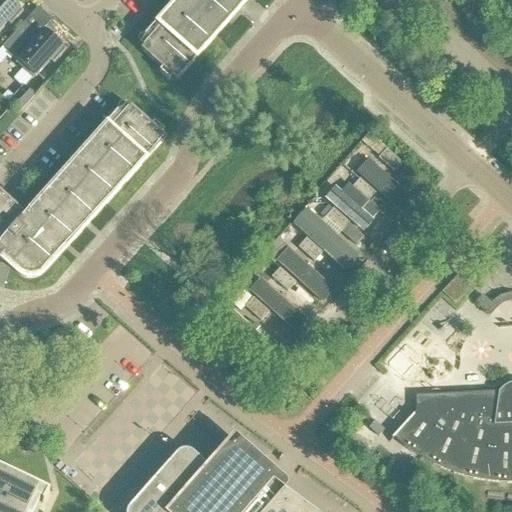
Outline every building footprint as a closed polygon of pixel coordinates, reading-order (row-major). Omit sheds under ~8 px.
[(0,0),(0,31),(6,25),(10,28),(22,14),(6,0),(0,0)] [(159,73),(168,81),(170,79),(175,84),(250,0),(176,0),(143,37),(148,42),(140,52),(161,71),(159,73)] [(2,49),(13,60),(35,79),(49,63),(53,66),(65,52),(44,33),(39,38),(24,25),(2,49)] [(7,106),(18,116),(34,98),(23,88),(7,106)] [(12,264),(12,266),(13,269),(13,270),(14,271),(16,274),(17,276),(20,277),(22,279),(23,279),(26,280),(28,280),(30,281),(32,281),(35,280),(37,279),(39,278),(41,277),(43,275),(62,254),(63,255),(165,140),(160,135),(162,133),(153,125),(152,128),(130,108),(121,118),(116,113),(24,216),(0,194),(0,262),(6,255),(13,258),(12,259),(12,262),(12,264)] [(402,166),(386,152),(378,160),(393,175),(402,166)] [(369,158),(358,170),(405,213),(416,200),(391,177),(387,182),(371,168),(375,163),(369,158)] [(351,190),(350,189),(345,194),(342,197),(360,213),(367,204),(375,196),(359,181),(351,190)] [(334,185),(322,199),(361,233),(371,222),(360,213),(342,197),(345,194),(334,185)] [(367,204),(360,213),(371,222),(378,214),(377,213),(369,206),(367,204)] [(304,209),(292,224),(346,272),(359,258),(304,209)] [(325,220),(340,234),(348,225),(333,211),(325,220)] [(298,250),(314,264),(322,255),(306,241),(298,250)] [(286,249),(276,259),(322,300),(332,290),(286,249)] [(271,280),(287,294),(295,285),(279,271),(271,280)] [(260,280),(250,291),(295,332),(306,321),(260,280)] [(242,286),(232,298),(240,305),(250,293),(242,286)] [(475,304),(490,318),(497,310),(489,303),(482,297),(475,304)] [(244,309),(260,324),(268,315),(253,300),(244,309)] [(271,339),(244,314),(232,328),(260,352),(271,339)] [(498,394),(415,398),(416,413),(388,444),(389,444),(393,440),(401,447),(409,453),(430,466),(439,470),(466,480),(469,481),(498,485),(501,485),(506,486),(511,485),(511,385),(511,386),(507,387),(504,389),(501,391),(498,394)] [(378,415),(368,407),(362,413),(372,422),(378,415)] [(312,511),(224,448),(207,469),(192,455),(189,454),(187,453),(184,453),(182,453),(179,454),(176,457),(129,510),(127,511),(312,511)] [(0,511),(27,511),(38,489),(0,471),(0,511)]
